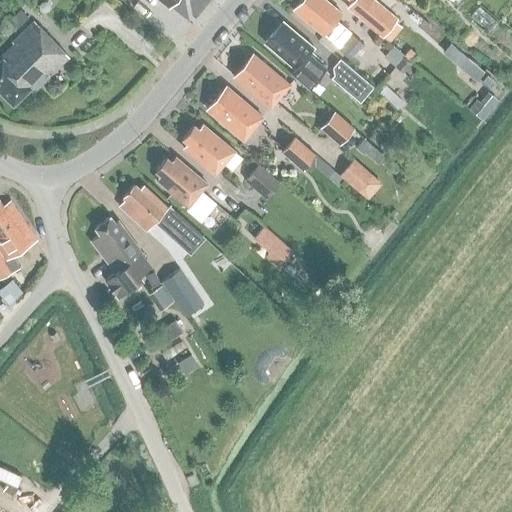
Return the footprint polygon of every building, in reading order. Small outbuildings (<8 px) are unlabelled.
[(157,0),(170,10),(177,0),(157,0)] [(322,0),(300,0),(292,11),(338,48),(350,33),(335,21),(340,15),(322,0)] [(347,0),(350,2),(346,7),(382,37),(398,18),(375,0),(347,0)] [(282,22),(263,43),(294,69),(290,74),(308,89),(325,69),(308,54),(313,48),(282,22)] [(3,61),(0,64),(0,92),(14,107),(29,92),(33,96),(71,59),(35,23),(14,45),(15,46),(1,60),(3,61)] [(351,38),(338,53),(348,62),(362,47),(351,38)] [(451,43),(445,50),(464,66),(462,68),(476,81),(484,72),(451,43)] [(410,49),(402,58),(409,64),(417,56),(410,49)] [(250,56),(233,76),(270,107),(289,85),(257,58),(254,60),(250,56)] [(352,58),(347,65),(355,71),(360,65),(352,58)] [(409,64),(402,58),(394,66),(403,74),(411,65),(409,64)] [(344,63),(331,78),(349,94),(362,79),(344,63)] [(222,90),(206,109),(243,141),(262,118),(229,91),(227,94),(222,90)] [(468,109),(481,120),(489,111),(476,100),(468,109)] [(335,112),(320,130),(338,145),(353,128),(335,112)] [(193,125),(182,138),(187,143),(184,148),(215,175),(224,165),(231,171),(240,159),(233,153),(202,126),(199,130),(193,125)] [(294,137),(280,152),(301,171),(303,168),(308,173),(320,160),(294,137)] [(357,150),(364,156),(372,147),(365,140),(357,150)] [(166,158),(155,171),(160,176),(156,180),(188,208),(186,210),(200,222),(215,204),(200,192),(206,185),(175,159),(172,163),(166,158)] [(258,164),(244,181),(265,199),(279,183),(258,164)] [(356,164),(352,167),(349,164),(337,177),(356,193),(363,185),(371,177),(356,164)] [(124,203),(118,209),(145,234),(155,224),(189,255),(204,238),(169,206),(166,208),(143,188),(139,192),(134,187),(121,200),(124,203)] [(0,277),(17,266),(10,257),(36,238),(10,201),(2,207),(0,204),(0,277)] [(142,255),(118,224),(115,226),(110,219),(95,231),(100,237),(92,244),(116,275),(106,282),(119,300),(143,281),(140,278),(151,269),(141,256),(142,255)] [(263,226),(252,239),(268,253),(264,257),(277,268),(292,252),(263,226)] [(154,272),(145,276),(151,288),(159,284),(154,272)] [(0,288),(0,295),(11,309),(16,300),(4,285),(0,288)] [(192,288),(173,299),(185,317),(203,305),(192,288)] [(145,340),(152,352),(183,333),(175,321),(145,340)] [(177,363),(184,374),(197,367),(190,355),(177,363)]
